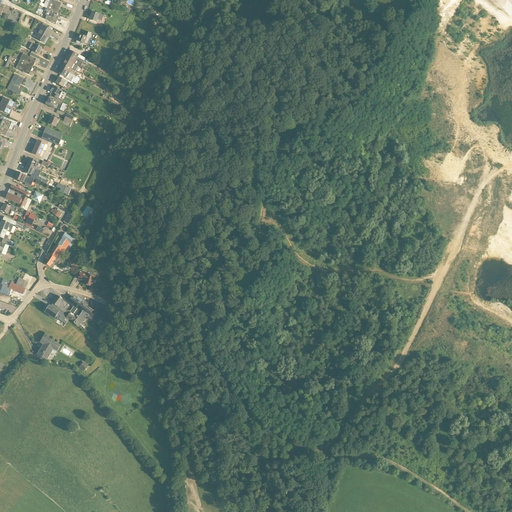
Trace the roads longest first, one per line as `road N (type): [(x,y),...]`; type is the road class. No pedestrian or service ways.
road 1 (track): [(245,411),(284,440),(332,456),(392,462),(470,511)]
road 2 (secondary): [(0,194),(82,0)]
road 3 (unclassified): [(167,400),(113,307),(45,285)]
road 4 (track): [(54,232),(106,145),(151,107)]
